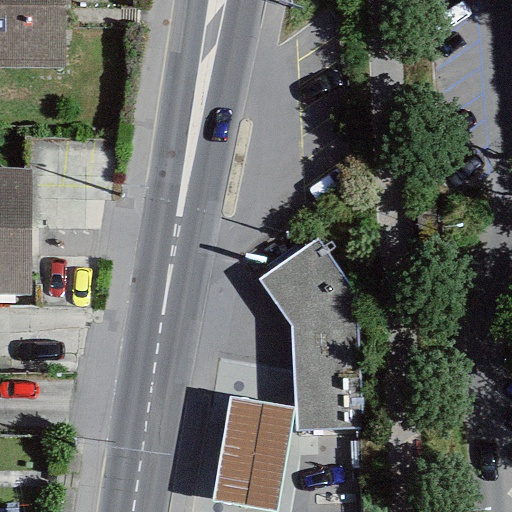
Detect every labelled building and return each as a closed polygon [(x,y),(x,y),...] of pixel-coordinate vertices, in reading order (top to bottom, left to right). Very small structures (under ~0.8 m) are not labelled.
[(74,0),(0,0),(0,75),(74,76),(74,0)] [(33,172),(0,172),(0,299),(32,300),(33,172)] [(435,210),(417,212),(421,260),(439,258),(435,210)] [(364,431),(357,295),(318,241),(292,259),(260,283),(292,327),(296,413),(297,436),(359,431),(364,431)] [(245,511),(279,511),(296,413),(230,402),(213,507),(245,511)]
